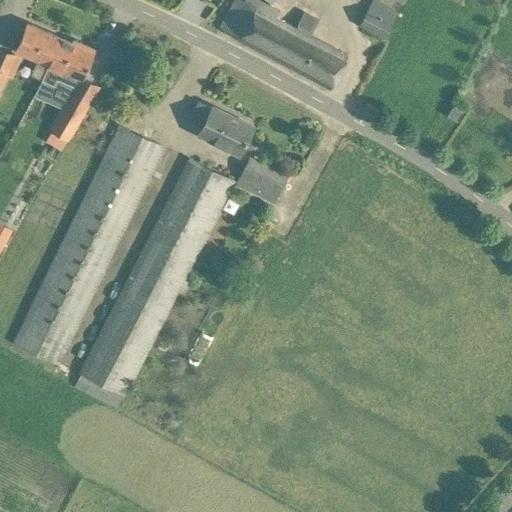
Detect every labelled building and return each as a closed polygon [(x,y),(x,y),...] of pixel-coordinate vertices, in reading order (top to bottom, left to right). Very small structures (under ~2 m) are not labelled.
[(330,87),(347,54),(310,34),(317,19),(303,12),(295,27),(276,16),(279,10),(259,0),(234,0),(229,10),(220,27),(330,87)] [(383,37),(393,19),(397,11),(377,0),(373,0),(360,24),(383,37)] [(20,39),(16,49),(17,50),(37,59),(31,74),(42,79),(61,36),(28,22),(20,39)] [(80,77),(82,78),(83,74),(95,48),(73,38),(72,41),(61,36),(42,79),(33,95),(49,102),(56,86),(53,84),(60,69),(80,77)] [(0,90),(16,54),(0,46),(0,90)] [(52,129),(46,139),(53,143),(62,149),(68,138),(70,139),(102,85),(83,74),(82,78),(80,77),(50,128),(52,129)] [(212,106),(212,107),(199,101),(191,117),(204,123),(199,133),(239,152),(252,125),(212,106)] [(453,104),(447,114),(457,120),(463,111),(453,104)] [(58,364),(75,328),(164,146),(119,124),(13,342),(58,364)] [(273,202),(279,191),(287,175),(249,156),(241,173),(236,183),(273,202)] [(125,395),(192,266),(234,180),(189,158),(83,374),(80,373),(74,386),(117,407),(123,393),(125,395)] [(0,248),(12,228),(0,221),(0,248)]
